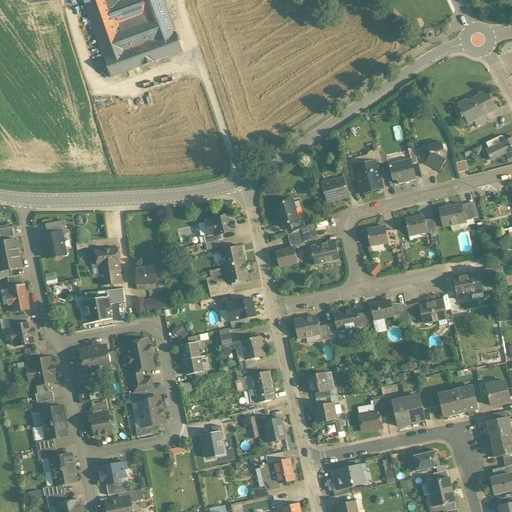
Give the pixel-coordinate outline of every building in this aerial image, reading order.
[(108,0),(98,0),(85,5),(111,78),(133,70),(120,32),(108,0)] [(136,0),(126,0),(119,3),(117,0),(108,0),(120,32),(132,27),(146,65),(152,63),(138,25),(145,22),(136,0)] [(136,0),(145,22),(138,25),(152,63),(183,52),(164,0),(136,0)] [(132,27),(120,32),(133,70),(146,65),(132,27)] [(487,90),(478,94),(480,98),(475,101),(474,99),(468,102),(467,100),(458,105),(468,124),(474,121),(486,115),(497,110),(487,90)] [(486,115),(474,121),(477,127),(489,121),(486,115)] [(500,137),(486,143),(489,150),(502,143),(500,137)] [(489,150),(487,151),(491,160),(506,153),(509,158),(508,158),(508,159),(511,157),(511,138),(502,143),(489,150)] [(442,143),(430,146),(431,153),(431,154),(432,154),(425,164),(433,169),(439,172),(446,161),(443,159),(445,155),(442,143)] [(414,148),(408,149),(411,159),(413,165),(419,164),(414,148)] [(379,151),(373,152),(375,162),(376,162),(377,166),(382,164),(379,151)] [(373,152),(352,158),(354,167),(375,162),(373,152)] [(400,162),(399,162),(399,164),(390,166),(390,164),(389,165),(391,174),(393,181),(397,180),(398,185),(417,180),(413,165),(411,159),(409,159),(409,160),(400,162)] [(466,161),(456,164),(459,173),(468,171),(466,161)] [(375,162),(354,167),(358,181),(361,194),(383,189),(377,166),(376,162),(375,162)] [(388,162),(382,164),(383,168),(385,173),(385,176),(391,174),(389,165),(388,162)] [(433,169),(425,164),(419,166),(422,178),(432,176),(431,172),(433,169)] [(354,167),(349,169),(352,182),(358,181),(354,167)] [(349,169),(342,171),(344,178),(346,184),(352,182),(349,169)] [(344,178),(322,184),(327,202),(349,196),(346,184),(344,178)] [(293,200),(275,205),(280,227),(290,225),(299,222),(298,222),(293,200)] [(475,203),(462,206),(465,218),(477,215),(475,203)] [(462,204),(439,209),(443,228),(451,226),(466,223),(465,218),(462,206),(462,204)] [(228,216),(212,220),(212,221),(206,222),(208,235),(209,235),(215,234),(215,235),(222,234),(234,231),(233,229),(235,228),(234,223),(232,223),(231,220),(229,221),(228,216)] [(423,217),(416,218),(406,220),(408,226),(407,226),(409,236),(417,234),(427,232),(424,216),(423,216),(423,217)] [(299,222),(290,225),(293,233),(301,229),(305,227),(303,220),(298,222),(299,222)] [(64,221),(46,225),(48,236),(62,233),(62,234),(67,233),(64,221)] [(435,221),(427,223),(428,226),(430,226),(432,236),(438,235),(435,221)] [(305,227),(301,229),(303,239),(304,242),(318,240),(314,223),(305,227)] [(466,223),(451,226),(452,232),(467,229),(466,223)] [(13,227),(0,229),(0,236),(1,243),(6,242),(5,239),(14,237),(13,227)] [(385,227),(368,230),(369,237),(371,247),(388,243),(386,234),(385,227)] [(301,229),(293,233),(288,235),(290,242),(303,239),(301,229)] [(397,232),(391,233),(393,245),(400,243),(397,232)] [(48,236),(43,237),(44,243),(43,245),(44,248),(46,249),(47,258),(61,255),(62,255),(61,255),(66,255),(62,234),(62,233),(48,236)] [(215,234),(209,235),(208,235),(204,236),(205,244),(219,241),(223,240),(222,234),(215,235),(215,234)] [(303,239),(290,242),(291,249),(294,248),(305,246),(304,242),(303,239)] [(0,257),(19,253),(17,240),(6,242),(1,243),(0,242),(0,257)] [(219,241),(205,244),(207,251),(221,247),(219,241)] [(335,241),(327,243),(327,244),(311,248),(315,266),(339,260),(336,243),(335,241)] [(241,246),(221,250),(225,268),(245,264),(243,254),(242,254),(240,247),(241,247),(241,246)] [(498,247),(492,249),(494,257),(500,255),(498,247)] [(118,248),(95,251),(97,266),(98,265),(99,275),(100,275),(101,286),(123,283),(118,248)] [(291,249),(276,252),(280,267),(297,263),(294,248),(291,249)] [(19,253),(0,257),(0,271),(11,269),(22,267),(19,253)] [(245,264),(225,268),(227,275),(226,275),(228,283),(228,284),(232,283),(237,282),(237,283),(249,280),(247,272),(245,266),(245,264)] [(154,267),(136,269),(137,284),(146,284),(156,283),(154,267)] [(225,268),(215,271),(218,283),(216,284),(216,286),(219,285),(228,283),(226,275),(227,275),(225,268)] [(11,269),(0,271),(0,279),(3,278),(8,277),(8,278),(13,277),(11,269)] [(489,269),(479,271),(479,273),(480,273),(483,287),(492,285),(489,269)] [(215,271),(205,273),(208,287),(216,286),(216,284),(218,283),(215,271)] [(46,282),(56,281),(55,272),(45,274),(46,282)] [(479,273),(454,278),(458,297),(468,295),(483,291),(483,292),(484,291),(483,287),(480,273),(479,273)] [(13,277),(8,278),(10,289),(24,286),(22,275),(13,277)] [(228,283),(219,285),(221,296),(234,293),(232,283),(228,284),(228,283)] [(216,286),(208,287),(211,298),(221,296),(219,285),(216,286)] [(24,286),(10,289),(11,296),(7,297),(9,305),(13,304),(15,311),(28,308),(24,286)] [(123,289),(106,291),(107,297),(108,305),(111,305),(125,302),(123,289)] [(230,294),(220,297),(221,302),(221,304),(232,301),(230,294)] [(104,298),(96,299),(96,298),(89,300),(89,299),(83,300),(84,308),(86,308),(89,324),(112,319),(111,312),(112,312),(111,305),(108,305),(107,297),(104,298)] [(150,300),(144,301),(143,299),(135,300),(137,313),(144,312),(144,313),(158,310),(157,304),(157,303),(151,304),(150,301),(150,300)] [(252,299),(227,304),(228,310),(230,322),(249,318),(256,317),(252,299)] [(443,301),(420,306),(419,306),(422,316),(424,324),(447,319),(443,300),(442,300),(443,301)] [(391,301),(371,305),(374,320),(384,318),(393,316),(394,316),(392,309),(393,309),(391,301)] [(419,303),(406,306),(409,318),(422,316),(419,306),(420,306),(419,303)] [(393,309),(392,309),(394,316),(393,316),(395,321),(409,318),(406,306),(393,309)] [(346,311),(334,314),(336,323),(338,332),(359,327),(360,327),(358,314),(356,309),(346,311)] [(365,313),(358,314),(360,327),(359,327),(360,333),(361,333),(369,332),(365,313)] [(26,315),(8,318),(10,328),(12,327),(28,324),(26,315)] [(317,316),(294,321),(298,339),(320,334),(321,334),(319,327),(317,316)] [(249,318),(230,322),(232,328),(250,324),(249,318)] [(384,318),(374,320),(377,331),(378,333),(382,332),(383,330),(382,326),(386,325),(384,318)] [(28,324),(12,327),(13,334),(12,334),(13,340),(14,340),(16,347),(35,343),(34,336),(36,336),(35,330),(33,330),(32,323),(28,324)] [(336,323),(327,325),(330,340),(339,338),(338,332),(336,323)] [(172,330),(177,336),(185,330),(181,324),(172,330)] [(327,325),(319,327),(321,334),(320,334),(322,341),(330,340),(327,325)] [(359,327),(338,332),(339,338),(360,333),(359,327)] [(231,334),(220,337),(223,347),(233,344),(231,334)] [(188,338),(189,344),(197,342),(201,341),(200,336),(188,338)] [(260,337),(242,341),(247,360),(247,361),(255,359),(265,356),(260,337)] [(129,344),(127,344),(129,354),(124,355),(122,359),(123,366),(127,368),(131,367),(132,373),(133,373),(142,371),(154,369),(151,356),(153,356),(153,355),(151,355),(150,348),(151,347),(150,347),(148,340),(129,344)] [(240,362),(247,360),(242,341),(236,343),(240,362)] [(200,357),(197,342),(189,344),(180,346),(183,358),(180,358),(181,361),(200,357)] [(106,346),(93,349),(97,371),(110,368),(107,353),(106,346)] [(93,349),(80,351),(82,363),(84,373),(85,373),(97,371),(93,349)] [(114,352),(107,353),(110,368),(110,371),(118,369),(114,352)] [(482,355),(483,361),(499,357),(498,352),(482,355)] [(39,353),(26,356),(28,363),(32,363),(32,362),(40,360),(39,353)] [(203,372),(200,357),(181,361),(181,364),(184,364),(186,376),(195,374),(203,372)] [(40,360),(32,362),(32,363),(33,368),(27,369),(29,381),(35,380),(36,386),(48,383),(55,382),(51,358),(40,360)] [(255,359),(247,361),(247,360),(240,362),(240,364),(242,370),(256,367),(255,359)] [(82,363),(75,364),(79,382),(87,381),(85,373),(84,373),(82,363)] [(242,370),(240,370),(242,378),(251,376),(258,374),(256,367),(242,370)] [(142,371),(133,373),(132,373),(130,373),(132,388),(135,387),(136,393),(146,391),(154,390),(152,378),(144,379),(142,371)] [(258,374),(251,376),(254,389),(273,385),(270,372),(270,371),(258,374)] [(207,372),(203,372),(195,374),(196,380),(208,377),(207,372)] [(328,390),(331,390),(333,389),(330,372),(325,373),(328,390)] [(325,373),(308,377),(312,394),(315,394),(329,391),(328,390),(325,373)] [(251,376),(242,378),(243,381),(244,385),(243,385),(244,387),(245,391),(254,389),(251,376)] [(486,386),(488,396),(490,406),(511,401),(506,381),(486,386)] [(48,383),(36,386),(38,394),(50,392),(48,383)] [(486,383),(479,385),(482,397),(488,396),(486,386),(486,383)] [(273,385),(254,389),(256,396),(257,402),(257,403),(264,402),(276,399),(276,398),(273,385)] [(473,387),(439,395),(441,406),(444,417),(478,409),(473,387)] [(244,392),(247,404),(252,403),(251,397),(256,396),(254,389),(245,391),(244,392)] [(329,391),(315,394),(316,400),(331,397),(332,397),(331,390),(328,390),(329,391)] [(38,394),(36,395),(37,403),(54,400),(52,391),(50,392),(38,394)] [(146,391),(136,393),(129,394),(131,404),(138,403),(138,402),(148,400),(146,391)] [(439,395),(421,399),(424,410),(441,406),(439,395)] [(420,396),(406,400),(411,424),(426,420),(424,410),(421,399),(420,396)] [(331,397),(316,400),(318,406),(332,403),(331,397)] [(148,400),(138,402),(138,403),(141,415),(164,410),(163,403),(162,403),(161,400),(158,398),(148,400)] [(92,402),(94,416),(108,413),(108,414),(109,413),(106,399),(92,402)] [(384,399),(373,401),(375,413),(379,412),(380,418),(387,417),(384,404),(384,399)] [(37,403),(36,403),(38,412),(41,411),(56,408),(54,400),(37,403)] [(406,400),(392,403),(395,415),(398,427),(411,424),(406,400)] [(252,403),(247,404),(249,413),(266,409),(264,402),(257,403),(257,402),(252,403)] [(339,402),(332,403),(336,420),(336,421),(338,420),(342,419),(339,402)] [(318,406),(315,407),(319,424),(336,420),(332,403),(318,406)] [(392,403),(384,404),(387,417),(395,415),(392,403)] [(56,408),(41,411),(44,426),(65,422),(64,416),(65,415),(64,406),(56,408)] [(164,410),(141,415),(143,427),(153,426),(161,424),(163,424),(165,421),(164,417),(165,417),(164,410)] [(33,427),(42,425),(40,412),(31,413),(33,427)] [(375,413),(359,416),(362,432),(371,430),(374,431),(377,431),(379,429),(382,428),(380,418),(379,412),(375,413)] [(505,412),(493,414),(494,420),(506,418),(505,412)] [(112,434),(108,414),(108,413),(94,416),(89,417),(92,428),(94,428),(95,437),(112,434)] [(280,418),(264,422),(267,436),(269,443),(285,440),(280,418)] [(494,420),(487,422),(490,434),(509,430),(506,418),(494,420)] [(342,419),(338,420),(338,422),(336,422),(338,433),(345,432),(342,419)] [(255,420),(244,422),(246,429),(249,429),(251,439),(260,437),(255,420)] [(65,422),(44,426),(47,440),(54,439),(68,436),(65,422)] [(153,426),(154,434),(158,434),(162,426),(161,424),(153,426)] [(44,426),(33,428),(36,442),(47,440),(44,426)] [(153,426),(143,427),(136,428),(138,438),(154,434),(153,426)] [(509,430),(490,434),(493,446),(511,441),(509,430)] [(221,432),(220,432),(213,433),(202,435),(207,459),(225,455),(221,432)] [(261,445),(269,443),(267,436),(260,437),(261,445)] [(47,440),(36,442),(38,452),(55,448),(54,439),(47,440)] [(511,442),(511,441),(493,446),(496,458),(503,456),(511,453),(511,442)] [(190,446),(168,450),(171,464),(177,463),(175,455),(191,452),(190,446)] [(55,448),(38,452),(40,461),(50,459),(57,457),(55,448)] [(437,451),(414,456),(417,469),(418,471),(440,467),(437,451)] [(282,453),(266,456),(268,462),(283,459),(282,453)] [(511,453),(503,456),(504,462),(511,459),(511,453)] [(57,457),(50,459),(53,472),(75,468),(73,462),(74,462),(74,461),(73,462),(71,454),(57,457)] [(414,456),(407,458),(409,470),(417,469),(414,456)] [(290,459),(262,466),(268,489),(268,491),(280,488),(279,484),(295,481),(290,459)] [(392,461),(384,463),(387,476),(394,474),(392,461)] [(114,464),(109,465),(109,466),(100,468),(101,474),(100,474),(100,475),(102,481),(103,481),(104,486),(107,485),(118,483),(118,479),(125,477),(123,463),(114,465),(114,464)] [(511,465),(506,467),(503,468),(505,476),(511,474),(511,465)] [(359,466),(332,472),(334,479),(334,481),(338,480),(340,489),(340,490),(351,487),(363,484),(359,466)] [(75,468),(53,472),(55,486),(56,486),(63,485),(77,482),(75,475),(76,475),(75,468)] [(495,470),(497,478),(503,477),(503,476),(505,476),(503,468),(495,470)] [(447,471),(433,474),(435,481),(449,478),(447,471)] [(511,474),(505,476),(503,476),(503,477),(497,478),(492,479),(491,479),(495,495),(495,494),(511,490),(511,474)] [(435,481),(428,483),(431,495),(452,490),(449,478),(435,481)] [(334,479),(327,481),(330,492),(334,491),(333,490),(340,489),(338,480),(334,481),(334,479)] [(118,483),(107,485),(109,496),(119,494),(126,493),(126,490),(125,485),(119,486),(118,483)] [(63,485),(56,486),(55,486),(45,488),(47,497),(64,494),(63,485)] [(351,487),(340,490),(340,489),(333,490),(334,491),(335,497),(353,493),(351,487)] [(268,489),(253,492),(255,500),(267,498),(267,497),(269,497),(268,491),(268,489)] [(452,490),(431,495),(434,508),(442,506),(454,503),(455,503),(452,490)] [(126,493),(119,494),(120,500),(129,498),(130,503),(137,502),(135,491),(126,493)] [(64,494),(47,497),(49,508),(57,507),(57,505),(66,503),(64,494)] [(511,496),(498,500),(500,506),(511,502),(511,496)] [(120,500),(106,503),(107,511),(132,511),(130,503),(129,498),(120,500)] [(66,503),(57,505),(57,507),(57,511),(83,511),(83,510),(82,510),(80,500),(66,503)] [(265,501),(253,504),(255,511),(266,508),(265,501)] [(357,511),(355,502),(338,505),(339,511),(357,511)] [(511,511),(511,502),(500,506),(499,506),(500,511),(511,511)] [(454,503),(442,506),(443,511),(446,511),(456,510),(454,503)]
